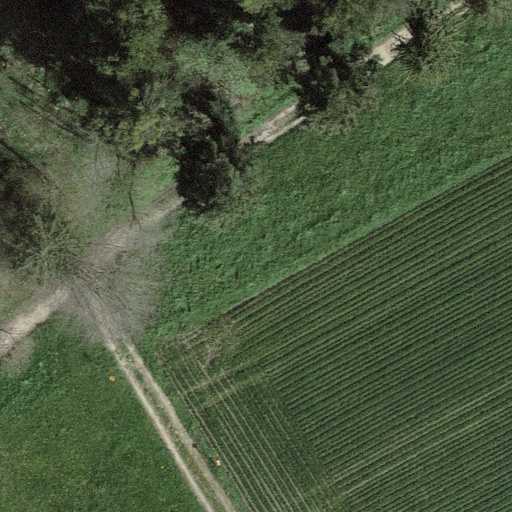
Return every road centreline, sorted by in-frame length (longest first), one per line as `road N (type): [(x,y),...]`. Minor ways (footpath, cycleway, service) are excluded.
road 1 (track): [(0,326),(453,0)]
road 2 (track): [(77,266),(104,338),(213,511)]
